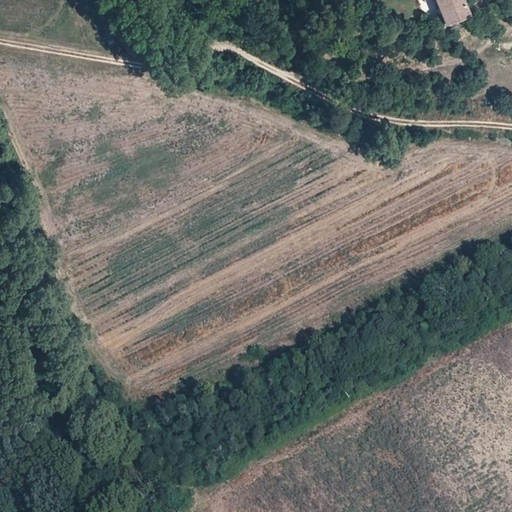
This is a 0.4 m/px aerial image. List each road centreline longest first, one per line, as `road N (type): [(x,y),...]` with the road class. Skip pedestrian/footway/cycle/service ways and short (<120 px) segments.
road 1 (track): [(0,43),(178,66),(221,46),(360,120),(511,134)]
road 2 (track): [(272,73),(387,78),(455,63),(511,26)]
